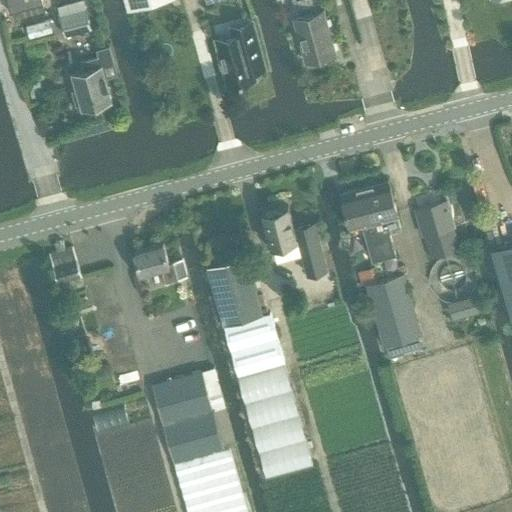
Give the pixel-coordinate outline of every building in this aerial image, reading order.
[(7,0),(11,13),(44,4),(43,0),(7,0)] [(59,9),(68,37),(93,29),(85,1),(59,9)] [(296,20),(308,62),(338,54),(326,12),(296,20)] [(254,74),(253,70),(260,68),(265,67),(252,20),(251,21),(232,26),(231,26),(231,28),(233,34),(216,39),(220,55),(218,56),(221,67),(223,67),(228,85),(255,77),(254,74)] [(85,69),(73,72),(78,89),(73,91),(77,104),(81,103),(83,107),(100,102),(111,99),(110,94),(104,75),(106,75),(103,65),(113,62),(109,46),(98,49),(100,56),(82,61),(85,69)] [(381,242),(369,245),(374,261),(396,254),(390,233),(402,229),(388,180),(364,187),(381,242)] [(362,224),(369,245),(381,242),(364,187),(342,194),(341,194),(351,227),(362,224)] [(453,187),(444,190),(452,217),(461,214),(453,187)] [(447,200),(416,209),(423,234),(424,234),(431,258),(460,250),(453,226),(454,226),(447,200)] [(264,214),(272,248),(284,244),(288,255),(292,254),(301,280),(320,274),(312,247),(309,248),(306,237),(297,239),(289,207),(264,214)] [(164,243),(134,251),(140,272),(161,267),(165,282),(187,277),(183,260),(170,264),(164,243)] [(511,245),(493,251),(511,315),(511,245)] [(73,246),(49,253),(58,283),(81,276),(73,246)] [(247,258),(209,269),(225,326),(263,316),(247,258)] [(376,267),(359,272),(363,284),(366,284),(384,344),(388,357),(422,347),(418,334),(421,333),(403,273),(379,280),(376,267)] [(225,326),(224,327),(237,374),(284,362),(271,314),(263,316),(225,326)] [(203,372),(154,386),(176,463),(225,449),(214,411),(226,407),(215,368),(203,372)] [(225,449),(176,463),(189,511),(248,511),(230,448),(225,449)]
